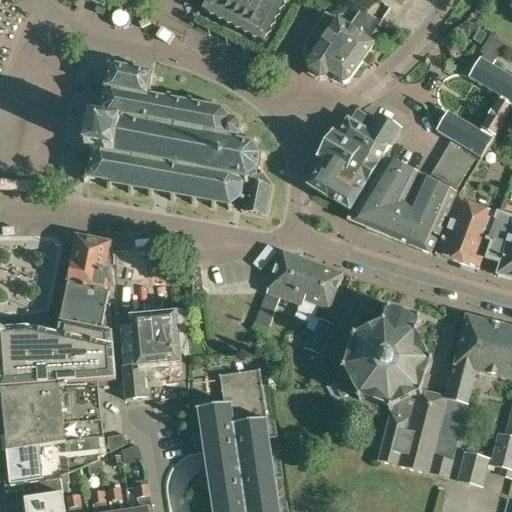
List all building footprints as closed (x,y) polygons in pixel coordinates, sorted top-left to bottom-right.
[(130,27),(137,14),(111,0),(93,0),(90,6),(130,27)] [(204,0),(206,5),(202,12),(209,16),(211,20),(217,18),(218,24),(226,22),(228,29),(234,27),(236,33),(243,31),(245,38),(250,36),(252,42),(258,41),(264,44),(268,38),(273,36),(271,29),(277,27),(275,21),(282,19),(280,12),(287,10),(285,3),(292,1),(291,0),(204,0)] [(306,61),(309,63),(308,65),(309,72),(320,80),(327,78),(333,81),(335,78),(343,84),(349,84),(388,28),(362,10),(349,29),(338,21),(337,23),(325,15),(303,48),(307,51),(305,54),(306,61)] [(486,35),(478,30),(473,40),(481,45),(486,35)] [(487,122),(482,129),(483,130),(481,133),(448,113),(436,132),(460,147),(458,150),(479,163),(511,107),(511,74),(506,71),(504,74),(480,60),(477,65),(475,64),(470,72),(472,73),(469,79),(501,98),(499,102),(487,122)] [(87,177),(82,180),(84,182),(85,183),(89,180),(108,184),(107,190),(111,191),(113,184),(129,187),(128,194),(132,194),(133,188),(149,191),(148,197),(153,198),(154,192),(155,192),(169,194),(171,194),(170,201),(175,202),(176,196),(193,198),(192,205),(216,209),(217,203),(229,205),(228,212),(231,211),(234,211),(240,211),(241,211),(243,213),(267,217),(272,187),(272,185),(263,174),(265,172),(261,169),(263,160),(268,159),(267,154),(262,156),(254,144),(257,141),(255,139),(251,143),(241,141),(242,130),(246,129),(246,125),(242,126),(236,122),(239,119),(223,107),(221,109),(214,108),(215,102),(211,101),(209,107),(192,104),(194,98),(189,97),(188,103),(172,100),(173,95),(169,94),(168,99),(152,96),(153,91),(150,90),(153,79),(156,80),(157,76),(154,75),(152,74),(153,71),(149,70),(148,73),(133,71),(134,68),(130,67),(130,70),(114,67),(115,64),(111,63),(111,66),(109,66),(109,67),(107,67),(106,70),(109,71),(109,73),(106,72),(101,74),(100,80),(103,83),(108,84),(107,87),(103,86),(102,90),(104,90),(99,119),(90,117),(84,148),(93,150),(87,177)] [(423,121),(417,93),(399,96),(401,104),(404,104),(408,123),(423,121)] [(3,139),(21,144),(19,155),(37,160),(50,108),(13,99),(3,139)] [(335,138),(328,149),(372,176),(400,131),(377,117),(374,122),(359,113),(352,124),(350,123),(339,141),(335,138)] [(452,142),(434,171),(454,183),(458,177),(463,180),(475,160),(458,150),(460,147),(452,142)] [(372,176),(328,149),(322,158),(326,161),(309,188),(328,200),(329,198),(350,212),(351,209),(355,212),(362,201),(358,199),(372,176)] [(387,161),(362,201),(355,212),(349,222),(385,237),(412,173),(387,161)] [(412,173),(385,237),(404,245),(430,182),(412,173)] [(456,195),(430,182),(404,245),(431,256),(456,195)] [(456,264),(476,209),(456,202),(437,257),(456,264)] [(498,216),(489,243),(494,244),(488,260),(501,265),(511,230),(511,220),(502,218),(507,205),(503,203),(498,216)] [(476,209),(456,264),(479,272),(489,243),(498,216),(476,209)] [(10,235),(34,241),(38,224),(14,218),(10,235)] [(511,230),(501,265),(497,277),(511,280),(511,230)] [(77,244),(69,284),(108,292),(109,274),(104,273),(110,245),(84,240),(77,244)] [(26,277),(34,246),(13,241),(6,273),(26,277)] [(51,247),(48,267),(64,270),(67,250),(51,247)] [(302,307),(318,267),(283,253),(254,330),(268,335),(281,299),(299,306),(302,307)] [(302,307),(299,306),(295,318),(308,323),(306,329),(310,331),(303,349),(320,357),(333,326),(314,318),(318,307),(330,311),(343,276),(318,267),(302,307)] [(193,294),(204,293),(201,269),(191,270),(193,294)] [(46,294),(60,295),(61,276),(48,275),(46,294)] [(108,292),(69,284),(61,322),(111,332),(113,332),(111,306),(107,305),(108,292)] [(416,399),(418,397),(422,394),(420,392),(429,365),(432,364),(431,361),(429,362),(417,336),(420,333),(415,331),(417,322),(420,321),(419,318),(415,320),(393,312),(390,309),(388,311),(389,313),(384,321),(381,322),(381,325),(356,337),(354,336),(352,339),(355,340),(346,368),(344,367),(343,371),(346,372),(347,375),(333,382),(340,398),(355,391),(358,395),(356,399),(360,400),(360,397),(388,407),(389,410),(393,409),(416,399)] [(144,367),(182,362),(176,313),(131,319),(137,366),(124,368),(128,401),(148,399),(144,367)] [(511,382),(511,378),(511,328),(467,317),(459,349),(503,360),(498,378),(511,382)] [(61,322),(60,323),(58,337),(40,334),(27,331),(11,332),(2,333),(0,335),(0,386),(0,390),(0,391),(99,383),(115,381),(114,364),(112,349),(112,348),(111,332),(61,322)] [(503,360),(459,349),(446,400),(467,405),(468,406),(476,373),(498,378),(503,360)] [(280,511),(268,422),(269,422),(269,421),(267,421),(265,403),(266,403),(261,370),(220,376),(223,393),(224,393),(226,407),(197,411),(197,412),(199,412),(213,511),(280,511)] [(511,378),(511,382),(511,381),(511,415),(507,437),(499,435),(491,466),(511,471),(511,378)] [(99,383),(0,391),(3,417),(101,402),(99,383)] [(446,400),(422,394),(418,397),(416,399),(389,410),(377,465),(449,482),(467,405),(446,400)] [(101,402),(3,417),(5,435),(102,420),(101,402)] [(102,420),(5,435),(7,454),(78,443),(104,438),(102,420)] [(104,439),(106,454),(125,445),(124,436),(104,439)] [(78,443),(7,454),(10,487),(61,478),(74,472),(88,466),(98,462),(98,458),(106,455),(106,454),(104,439),(104,438),(78,443)] [(489,460),(465,454),(458,482),(482,489),(489,460)] [(113,469),(122,466),(120,456),(111,459),(113,469)] [(98,462),(88,466),(90,481),(103,479),(101,462),(98,463),(98,462)] [(139,511),(130,511),(148,511),(148,510),(152,509),(149,486),(140,487),(140,482),(134,484),(136,488),(139,511)] [(121,511),(121,510),(123,509),(119,486),(115,486),(115,491),(108,492),(110,511),(121,511)] [(64,503),(63,499),(10,487),(13,511),(32,511),(64,507),(64,503)] [(106,511),(104,492),(91,494),(93,511),(106,511)] [(81,511),(79,496),(77,496),(67,498),(67,499),(68,511),(81,511)]
